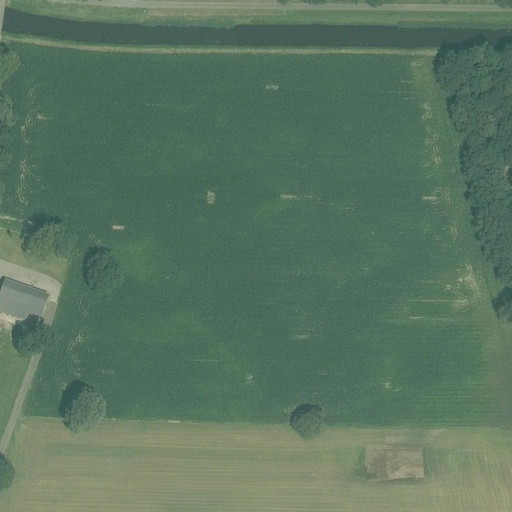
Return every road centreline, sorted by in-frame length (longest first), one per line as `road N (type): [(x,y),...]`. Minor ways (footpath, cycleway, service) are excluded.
road 1 (unclassified): [(77,0),(511,8)]
road 2 (track): [(43,332),(0,451)]
